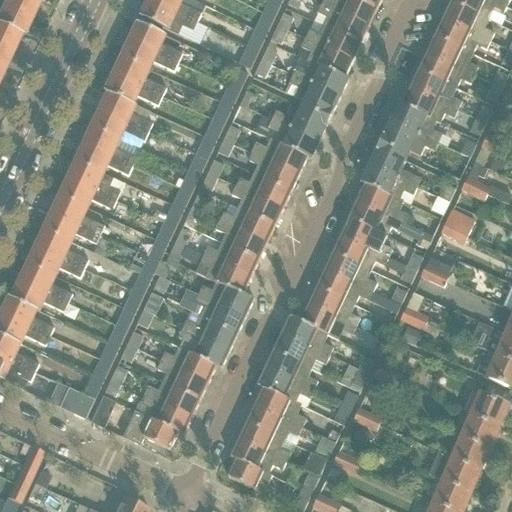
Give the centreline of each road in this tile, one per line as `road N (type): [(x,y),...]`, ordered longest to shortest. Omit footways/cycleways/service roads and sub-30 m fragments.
road 1 (residential): [(184,495),(416,0)]
road 2 (tertiary): [(0,202),(94,0)]
road 3 (residential): [(184,495),(0,410)]
